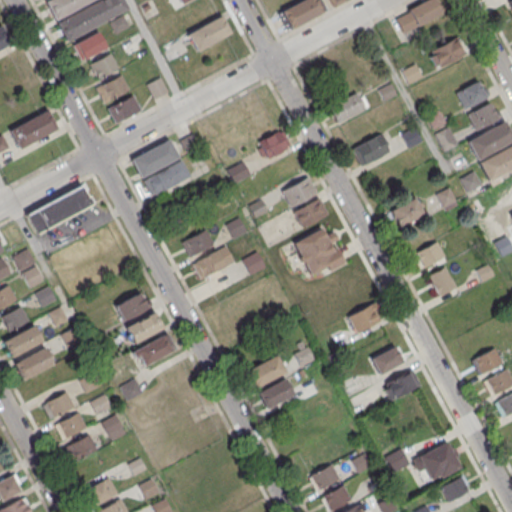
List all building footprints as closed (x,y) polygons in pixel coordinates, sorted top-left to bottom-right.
[(44,0),(52,19),(94,0),(44,0)] [(127,12),(122,0),(100,0),(55,20),(63,40),(127,12)] [(288,30),(324,14),(318,0),(304,0),(279,11),(288,30)] [(429,0),(394,18),(402,35),(440,15),(432,0),(429,0)] [(187,35),(196,52),(230,34),(221,17),(187,35)] [(74,43),(81,60),(106,49),(99,32),(74,43)] [(427,53),(436,70),(464,54),(455,38),(427,53)] [(108,53),(87,65),(95,81),(117,69),(108,53)] [(410,82),(419,76),(413,68),(404,74),(410,82)] [(128,91),(120,76),(94,88),(102,104),(128,91)] [(166,94),(159,78),(146,84),(153,100),(166,94)] [(463,109),(487,97),(479,80),(455,91),(463,109)] [(105,109),(113,124),(140,111),(132,96),(105,109)] [(363,96),(329,104),(333,121),(367,113),(363,96)] [(465,113),(473,130),(497,118),(489,102),(465,113)] [(8,131),(18,149),(56,129),(46,110),(8,131)] [(425,117),(432,130),(444,122),(436,110),(425,117)] [(466,140),(475,159),(511,140),(511,135),(504,121),(466,140)] [(420,142),(414,128),(400,135),(407,148),(420,142)] [(444,150),(455,144),(445,128),(434,135),(444,150)] [(255,141),(263,159),(286,149),(278,131),(255,141)] [(360,167),(387,153),(378,135),(351,148),(360,167)] [(139,177),(178,158),(168,139),(129,159),(139,177)] [(511,144),(477,161),(485,180),(511,168),(511,144)] [(152,197),(189,177),(179,160),(143,180),(152,197)] [(228,168),(232,180),(247,176),(244,164),(228,168)] [(315,195),(308,177),(280,188),(288,206),(315,195)] [(91,203),(80,184),(25,214),(36,234),(91,203)] [(390,211),(398,229),(424,216),(415,199),(390,211)] [(265,210),(260,200),(248,207),(253,217),(265,210)] [(292,210),(298,227),(326,216),(320,200),(292,210)] [(232,238),(245,231),(238,218),(224,225),(232,238)] [(307,278),(344,263),(329,227),(293,242),(307,278)] [(188,257),(212,244),(204,229),(180,242),(188,257)] [(423,270),(444,259),(435,242),(415,253),(423,270)] [(200,280),(233,262),(224,245),(191,263),(200,280)] [(241,260),(249,275),(264,266),(256,251),(241,260)] [(491,274),(485,266),(476,272),(481,281),(491,274)] [(437,297),(454,287),(443,268),(426,277),(437,297)] [(0,306),(14,304),(10,286),(0,287),(0,306)] [(54,300),(48,287),(35,293),(41,306),(54,300)] [(122,321),(147,309),(139,292),(114,305),(122,321)] [(345,316),(353,332),(381,320),(372,303),(345,316)] [(28,320),(20,306),(0,316),(0,320),(6,332),(28,320)] [(132,345),(162,329),(153,312),(123,328),(132,345)] [(8,357),(41,343),(34,327),(1,340),(8,357)] [(175,350),(165,334),(134,352),(143,368),(175,350)] [(370,356),(378,374),(402,363),(394,345),(370,356)] [(493,348),(472,359),(480,374),(501,363),(493,348)] [(21,381),(52,366),(44,349),(13,364),(21,381)] [(253,390),(286,373),(276,355),(243,371),(253,390)] [(482,380),(490,397),(511,386),(511,382),(505,369),(482,380)] [(416,387),(409,372),(382,385),(389,400),(416,387)] [(257,394),(265,411),(293,397),(285,380),(257,394)] [(49,420),(72,406),(64,393),(42,406),(49,420)] [(511,412),(511,393),(494,403),(501,418),(511,412)] [(62,441),(85,427),(76,413),(53,426),(62,441)] [(89,437),(66,448),(72,462),(96,451),(89,437)] [(432,485),(459,462),(441,441),(414,463),(432,485)] [(314,491),(338,484),(332,464),(309,471),(314,491)] [(0,480),(0,501),(2,504),(19,487),(6,474),(0,480)] [(439,485),(446,502),(467,493),(460,476),(439,485)] [(83,489),(93,506),(115,493),(105,477),(83,489)] [(327,511),(350,502),(343,488),(321,498),(326,511),(327,511)] [(97,511),(126,511),(119,499),(97,511)]
